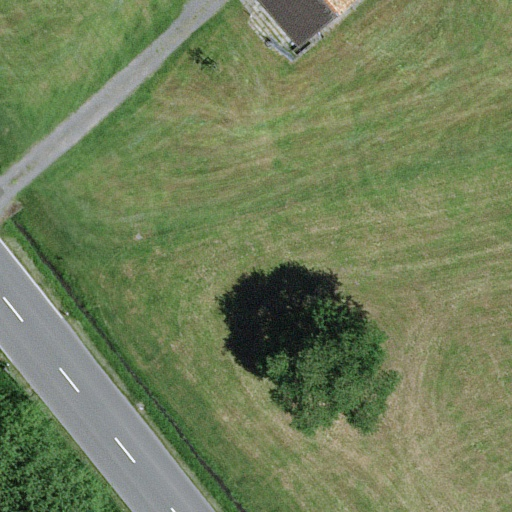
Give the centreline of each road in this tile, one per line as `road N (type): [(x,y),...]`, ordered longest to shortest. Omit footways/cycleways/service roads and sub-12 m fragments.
road 1 (track): [(0,192),(217,0)]
road 2 (primary): [(175,511),(0,294)]
